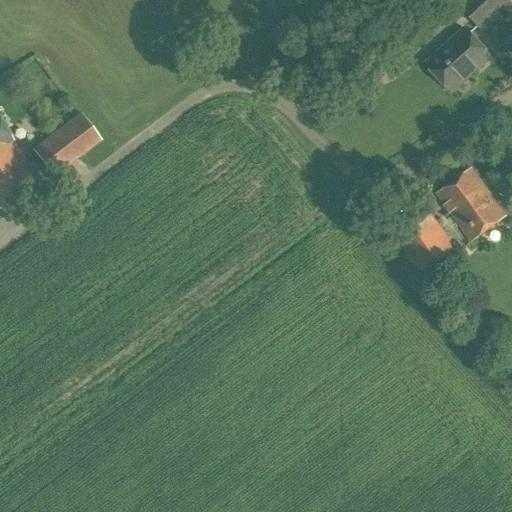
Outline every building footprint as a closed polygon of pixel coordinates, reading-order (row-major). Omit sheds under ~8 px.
[(479,30),(511,0),(458,0),(455,2),(479,30)] [(451,90),(492,53),(471,29),(429,66),(451,90)] [(53,175),(100,139),(81,114),(34,150),(53,175)] [(0,207),(38,184),(12,141),(11,141),(12,140),(0,120),(0,207)] [(472,241),(506,216),(471,168),(437,193),(472,241)] [(424,277),(458,252),(429,213),(395,238),(424,277)]
